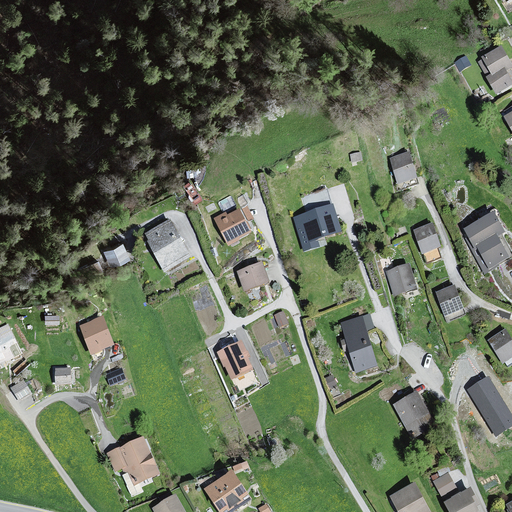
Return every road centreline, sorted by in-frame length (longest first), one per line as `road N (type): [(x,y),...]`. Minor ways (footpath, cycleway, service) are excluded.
road 1 (residential): [(289,301),(322,394),(321,435),(366,511)]
road 2 (residential): [(382,316),(441,399),(484,511)]
